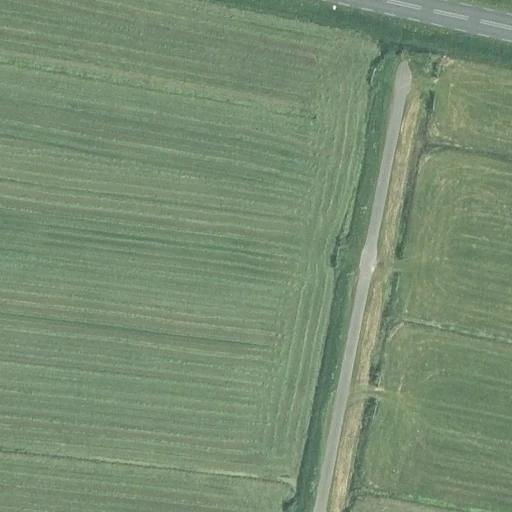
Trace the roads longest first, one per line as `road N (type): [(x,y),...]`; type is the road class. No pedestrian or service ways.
road 1 (unclassified): [(322,511),(408,68)]
road 2 (track): [(205,207),(307,244),(440,276)]
road 3 (track): [(241,45),(475,101)]
road 4 (secondary): [(511,29),(381,0)]
